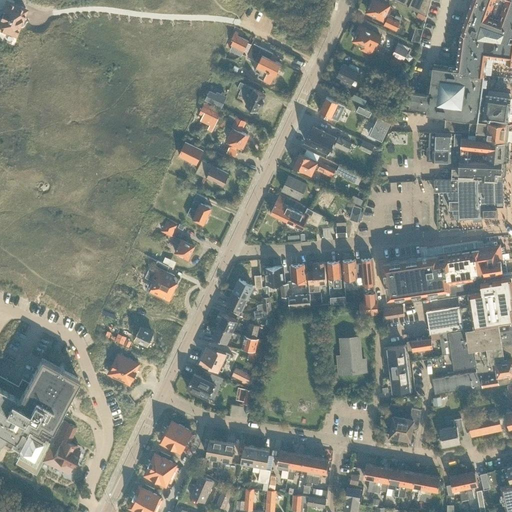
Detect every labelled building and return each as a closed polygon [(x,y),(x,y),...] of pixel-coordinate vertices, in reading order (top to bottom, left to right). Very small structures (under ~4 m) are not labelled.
[(394,0),(381,0),(380,2),(377,0),(373,0),(370,7),(374,9),(372,14),(386,21),(388,16),(393,8),(391,7),(394,0)] [(397,0),(410,6),(410,5),(419,10),(427,14),(430,0),(397,0)] [(461,33),(456,70),(467,71),(467,72),(484,74),(487,54),(507,57),(506,62),(511,62),(511,0),(474,0),(462,33),(461,33)] [(0,18),(0,19),(0,20),(0,30),(15,37),(26,9),(7,2),(3,12),(1,12),(0,12),(0,18)] [(419,10),(416,16),(425,20),(427,14),(419,10)] [(388,16),(386,21),(384,25),(396,30),(400,23),(400,22),(402,19),(395,16),(395,17),(391,15),(390,17),(388,16)] [(360,27),(354,40),(363,45),(361,49),(369,53),(373,51),(376,43),(378,44),(381,37),(360,27)] [(415,27),(411,40),(420,42),(423,28),(415,27)] [(233,40),(231,45),(232,45),(230,50),(242,56),(242,55),(244,51),(245,49),(249,41),(237,35),(238,32),(235,31),(231,39),(233,40)] [(398,42),(392,54),(403,59),(409,47),(398,42)] [(248,61),(247,64),(252,66),(257,66),(255,71),(260,73),(257,77),(270,83),(274,74),(275,75),(276,74),(277,74),(279,70),(278,69),(281,63),(275,61),(277,57),(272,55),(273,53),(254,44),(246,60),(248,61)] [(343,63),(337,75),(342,78),(340,81),(351,86),(358,71),(343,63)] [(234,65),(231,71),(237,73),(239,68),(234,65)] [(467,71),(456,70),(441,68),(441,65),(436,65),(436,67),(433,67),(430,89),(427,89),(427,94),(411,92),(409,106),(427,109),(426,114),(508,120),(511,97),(486,94),(486,95),(481,94),(483,84),(484,83),(485,83),(486,82),(486,80),(486,79),(485,77),(484,77),(484,74),(467,72),(467,71)] [(406,83),(409,73),(400,70),(396,79),(406,83)] [(248,106),(253,109),(258,111),(261,105),(263,103),(264,101),(263,98),(262,97),(263,93),(240,82),(238,87),(241,89),(239,93),(251,99),(248,106)] [(399,90),(391,86),(385,97),(394,101),(399,90)] [(210,90),(205,100),(222,107),(227,96),(224,94),(225,93),(222,91),(221,93),(217,91),(216,93),(210,90)] [(355,91),(352,98),(355,100),(363,104),(367,97),(355,91)] [(326,96),(319,111),(331,117),(331,116),(337,119),(343,107),(344,108),(345,105),(337,101),(336,100),(336,101),(326,96)] [(203,105),(199,113),(203,115),(200,120),(209,124),(214,126),(220,114),(203,105)] [(359,105),(356,111),(363,114),(365,108),(359,105)] [(226,117),(223,122),(225,123),(224,125),(231,129),(232,127),(234,129),(228,141),(231,143),(230,146),(236,149),(238,146),(241,147),(245,140),(246,140),(248,135),(241,131),(246,122),(229,114),(228,118),(226,117)] [(378,117),(369,135),(382,141),(390,123),(378,117)] [(468,137),(505,141),(505,140),(506,124),(488,121),(445,119),(445,130),(469,131),(468,137)] [(306,141),(305,142),(328,152),(335,137),(313,126),(306,141)] [(461,155),(462,136),(462,133),(454,133),(454,135),(451,135),(452,133),(436,132),(436,134),(430,134),(429,148),(428,148),(427,161),(450,162),(451,153),(454,153),(454,155),(461,155)] [(505,141),(468,137),(462,136),(461,155),(460,160),(468,160),(468,158),(486,159),(503,160),(505,141)] [(339,137),(335,145),(348,151),(351,143),(339,137)] [(363,140),(359,148),(371,153),(374,146),(363,140)] [(185,142),(179,155),(196,163),(202,150),(185,142)] [(300,153),(294,166),(311,174),(314,167),(315,168),(318,161),(311,157),(310,158),(300,153)] [(503,161),(468,160),(460,160),(459,160),(459,169),(452,168),(451,179),(458,178),(498,180),(497,174),(498,174),(502,174),(503,161)] [(201,161),(196,172),(223,184),(225,181),(226,182),(228,177),(227,177),(229,173),(201,161)] [(321,162),(317,170),(332,177),(336,169),(321,162)] [(339,165),(336,171),(343,174),(343,176),(355,182),(359,174),(339,165)] [(289,176),(282,190),(300,199),(307,184),(289,176)] [(498,207),(498,180),(458,178),(451,179),(434,180),(435,193),(448,192),(450,201),(449,201),(449,210),(453,210),(458,210),(458,205),(489,204),(489,207),(498,207)] [(328,191),(325,198),(344,207),(348,200),(328,191)] [(191,207),(187,215),(205,223),(213,208),(205,204),(208,197),(197,192),(194,199),(201,202),(197,210),(191,207)] [(287,220),(293,209),(283,204),(285,198),(279,195),(271,213),(287,220)] [(458,205),(458,210),(453,210),(456,219),(458,219),(472,218),(473,222),(481,221),(480,217),(481,217),(482,217),(482,207),(489,207),(489,204),(458,205)] [(358,221),(362,208),(362,207),(354,205),(350,219),(358,221)] [(482,207),(482,217),(485,217),(489,216),(490,216),(492,216),(493,215),(494,214),(495,214),(496,213),(496,212),(496,211),(497,211),(497,209),(497,207),(498,207),(489,207),(482,207)] [(293,209),(287,220),(303,228),(306,221),(308,216),(310,217),(313,211),(308,208),(304,214),(293,209)] [(323,215),(313,211),(310,217),(308,216),(306,221),(318,226),(323,215)] [(167,221),(162,231),(171,235),(176,225),(167,221)] [(346,222),(336,223),(337,237),(347,236),(346,222)] [(178,246),(175,252),(188,258),(194,246),(181,240),(179,244),(178,244),(177,245),(178,246)] [(507,272),(503,247),(498,248),(498,247),(497,247),(496,242),(483,244),(482,242),(477,242),(420,251),(421,258),(417,259),(417,261),(407,262),(407,261),(400,262),(401,263),(390,265),(390,263),(383,264),(388,298),(395,297),(395,296),(405,294),(405,296),(412,295),(411,293),(422,292),(422,293),(425,293),(425,291),(430,291),(430,294),(431,294),(430,292),(442,290),(444,298),(458,296),(458,295),(481,291),(479,282),(501,279),(501,277),(500,273),(507,272)] [(372,258),(361,259),(364,294),(376,293),(372,258)] [(149,268),(145,277),(151,279),(150,280),(154,282),(150,291),(169,300),(178,281),(173,278),(174,274),(167,271),(169,266),(158,260),(155,266),(157,267),(155,271),(149,268)] [(355,260),(342,261),(345,284),(350,283),(351,285),(358,285),(357,278),(356,278),(355,260)] [(340,261),(328,262),(329,277),(333,277),(334,287),(341,287),(340,278),(336,279),(336,276),(341,276),(340,261)] [(314,275),(308,275),(310,291),(321,290),(320,283),(327,283),(325,262),(313,263),(314,275)] [(305,284),(304,264),(291,265),(293,280),(298,279),(298,284),(305,284)] [(274,267),(266,268),(267,285),(268,285),(268,290),(276,290),(275,285),(274,267)] [(282,267),(274,267),(275,285),(280,284),(282,298),(289,297),(288,284),(283,284),(282,267)] [(511,321),(511,274),(501,277),(501,279),(479,282),(481,291),(458,295),(458,296),(459,303),(460,303),(460,305),(426,310),(430,334),(463,328),(463,329),(511,321)] [(239,278),(233,292),(247,298),(253,285),(239,278)] [(267,285),(262,286),(262,287),(264,310),(268,309),(271,309),(270,296),(269,296),(268,290),(268,285),(267,285)] [(247,298),(233,292),(228,303),(241,309),(247,298)] [(365,301),(359,302),(360,313),(377,312),(376,293),(364,294),(365,301)] [(309,295),(289,297),(290,308),(310,306),(309,295)] [(258,310),(254,311),(255,318),(267,316),(268,309),(264,310),(263,303),(257,304),(258,310)] [(230,311),(242,316),(244,312),(232,307),(230,311)] [(403,307),(383,311),(384,319),(404,316),(403,307)] [(223,314),(217,324),(237,334),(240,334),(241,334),(236,332),(233,330),(237,321),(223,314)] [(271,327),(274,318),(267,316),(264,325),(271,327)] [(511,322),(448,333),(439,335),(442,354),(452,353),(454,369),(476,365),(477,371),(463,373),(466,389),(479,387),(511,381),(511,322)] [(249,323),(246,336),(256,338),(259,325),(249,323)] [(237,334),(217,324),(212,335),(220,339),(221,337),(228,341),(231,335),(233,337),(232,339),(237,341),(240,334),(237,334)] [(142,327),(136,339),(147,345),(153,333),(142,327)] [(118,332),(115,339),(123,343),(126,336),(118,332)] [(255,351),(258,338),(256,338),(246,336),(245,335),(244,342),(245,342),(243,348),(255,351)] [(342,356),(338,356),(340,373),(367,370),(366,358),(361,358),(359,337),(341,339),(342,356)] [(409,348),(409,350),(432,347),(431,338),(421,339),(421,337),(417,337),(417,340),(407,341),(408,349),(409,348)] [(409,389),(404,345),(388,347),(389,355),(392,383),(393,383),(394,391),(409,389)] [(217,351),(208,346),(199,364),(208,369),(210,366),(219,370),(219,368),(223,370),(231,353),(226,351),(226,352),(218,348),(217,351)] [(250,351),(248,359),(258,361),(260,354),(251,351),(250,351)] [(119,353),(109,373),(127,382),(130,376),(132,376),(135,369),(134,368),(137,362),(119,353)] [(0,446),(2,446),(4,443),(16,450),(21,452),(15,463),(37,475),(45,461),(60,469),(69,473),(80,452),(75,449),(77,445),(71,442),(77,427),(61,419),(58,423),(56,422),(61,412),(80,378),(62,368),(62,369),(59,367),(59,366),(41,357),(27,382),(24,381),(21,387),(24,388),(23,390),(0,377),(0,446)] [(236,367),(232,375),(243,380),(242,382),(248,385),(247,387),(253,389),(256,377),(236,367)] [(194,374),(188,388),(208,397),(208,396),(215,399),(224,380),(205,370),(202,377),(194,374)] [(466,389),(463,373),(455,374),(458,390),(466,389)] [(458,390),(455,374),(447,376),(449,384),(450,391),(458,390)] [(447,376),(431,378),(433,386),(449,384),(447,376)] [(449,384),(433,386),(434,394),(450,391),(449,384)] [(508,384),(485,388),(487,398),(499,396),(498,393),(500,393),(500,391),(504,390),(508,389),(511,401),(511,400),(511,384),(508,385),(508,384)] [(245,389),(242,402),(250,404),(253,390),(245,389)] [(474,391),(464,393),(465,400),(476,398),(474,391)] [(440,396),(433,397),(434,406),(442,405),(440,396)] [(400,439),(404,418),(398,417),(400,405),(390,403),(387,422),(393,423),(390,436),(393,436),(392,438),(400,439)] [(410,419),(404,418),(400,439),(407,441),(407,439),(410,439),(412,426),(418,428),(422,409),(412,407),(410,419)] [(498,415),(469,421),(473,436),(502,430),(498,415)] [(442,437),(440,438),(443,445),(460,442),(458,431),(464,429),(461,418),(451,421),(452,428),(440,430),(442,437)] [(167,435),(164,440),(169,442),(168,444),(181,450),(183,448),(186,449),(193,435),(190,433),(191,430),(171,421),(165,434),(167,435)] [(218,467),(219,457),(222,441),(210,439),(207,455),(214,456),(212,466),(218,467)] [(234,477),(237,464),(231,463),(235,443),(222,441),(219,457),(226,458),(225,467),(230,468),(227,483),(233,485),(235,477),(234,477)] [(254,463),(257,447),(245,445),(242,461),(254,463)] [(270,449),(257,447),(254,463),(261,465),(257,481),(263,482),(268,483),(271,470),(266,469),(267,466),(270,449)] [(287,478),(292,452),(279,450),(277,463),(283,464),(281,476),(287,478)] [(302,467),(304,454),(292,452),(287,478),(294,479),(296,466),(302,467)] [(151,467),(148,474),(166,483),(167,480),(170,482),(178,467),(174,466),(175,463),(157,454),(154,461),(152,460),(149,466),(151,467)] [(317,456),(304,454),(302,467),(308,468),(306,481),(312,482),(317,456)] [(329,459),(317,456),(312,482),(318,483),(321,471),(327,472),(329,459)] [(201,457),(198,471),(205,472),(207,459),(201,457)] [(374,492),(379,466),(366,463),(364,476),(370,477),(368,490),(374,492)] [(242,465),(237,464),(234,477),(235,477),(240,478),(242,465)] [(391,468),(379,466),(374,492),(381,493),(383,480),(389,481),(391,468)] [(501,485),(501,486),(511,483),(511,482),(511,466),(487,473),(491,487),(501,485)] [(403,470),(391,468),(389,481),(395,482),(392,495),(398,496),(403,470)] [(413,485),(415,472),(403,470),(398,496),(405,497),(407,484),(413,485)] [(475,470),(463,473),(469,499),(475,498),(472,485),(478,484),(475,470)] [(423,500),(428,475),(415,472),(413,485),(419,487),(417,499),(423,500)] [(463,473),(450,476),(452,484),(453,489),(459,488),(461,494),(462,501),(469,499),(463,473)] [(195,484),(210,491),(214,480),(200,474),(195,484)] [(352,474),(350,484),(358,485),(360,475),(352,474)] [(428,475),(423,500),(430,502),(432,489),(438,490),(440,477),(428,475)] [(488,477),(482,478),(484,489),(490,488),(488,477)] [(223,486),(225,482),(219,480),(217,485),(223,488),(220,493),(222,494),(218,502),(226,505),(232,490),(223,486)] [(511,511),(511,483),(511,484),(511,483),(501,486),(507,511),(511,511)] [(210,491),(195,484),(190,495),(205,501),(210,491)] [(135,500),(133,505),(143,510),(142,511),(156,511),(162,500),(158,498),(160,496),(142,487),(138,494),(137,493),(134,499),(135,500)] [(356,511),(360,490),(347,488),(343,510),(353,511),(356,511)] [(247,489),(246,499),(253,500),(254,489),(247,489)] [(485,511),(481,489),(476,491),(480,511),(485,511)] [(268,490),(266,511),(274,511),(276,491),(268,490)] [(308,502),(309,496),(302,495),(293,494),(292,509),(303,510),(304,502),(308,502)] [(326,499),(309,496),(308,502),(307,504),(325,507),(326,499)] [(253,500),(246,499),(245,501),(242,501),(241,509),(252,510),(253,500)]
